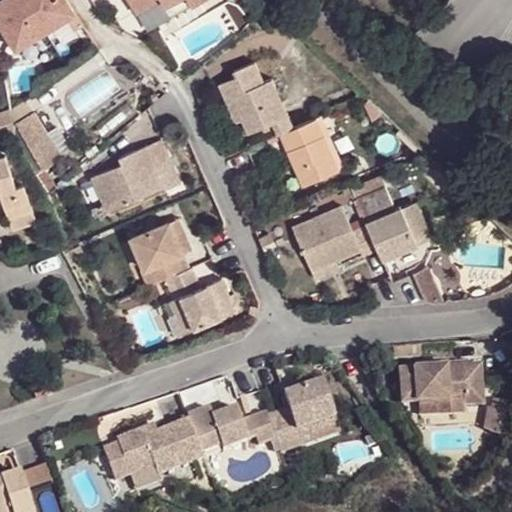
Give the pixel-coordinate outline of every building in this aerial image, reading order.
[(26,0),(8,0),(0,5),(0,22),(20,54),(48,36),(26,0)] [(65,0),(26,0),(48,36),(77,17),(65,0)] [(126,0),(137,17),(162,2),(166,9),(180,1),(188,14),(212,0),(211,0),(126,0)] [(272,123),(285,118),(269,80),(259,83),(250,62),(231,71),(233,78),(217,85),(229,114),(236,110),(240,121),(245,134),(272,123)] [(0,123),(10,119),(10,109),(0,112),(0,123)] [(236,110),(229,114),(233,124),(240,121),(236,110)] [(29,143),(47,133),(35,112),(18,119),(29,143)] [(277,134),(290,128),(285,118),(272,123),(277,134)] [(290,128),(277,134),(301,185),(335,170),(314,118),(290,128)] [(0,140),(13,136),(10,119),(0,123),(0,140)] [(47,133),(29,143),(44,168),(61,158),(47,133)] [(156,165),(148,147),(120,159),(122,165),(91,178),(92,180),(105,207),(93,212),(96,220),(166,188),(168,191),(181,185),(171,159),(156,165)] [(16,187),(5,156),(0,157),(0,194),(1,194),(4,202),(9,217),(32,210),(24,185),(16,187)] [(105,207),(92,180),(81,185),(93,212),(105,207)] [(386,188),(356,200),(367,225),(378,251),(383,261),(418,246),(401,207),(395,209),(386,188)] [(431,240),(414,201),(401,207),(418,246),(431,240)] [(364,257),(378,251),(367,225),(354,231),(342,206),(291,228),(312,273),(338,262),(362,253),(364,257)] [(13,233),(38,225),(32,210),(9,217),(13,233)] [(170,225),(182,256),(190,252),(178,220),(170,225)] [(165,280),(188,270),(182,256),(170,225),(132,240),(144,273),(141,273),(147,287),(165,280)] [(267,233),(257,237),(263,251),(273,246),(267,233)] [(85,242),(74,246),(80,258),(91,254),(85,242)] [(338,262),(312,273),(316,281),(342,270),(338,262)] [(199,290),(191,268),(188,270),(165,280),(175,303),(170,304),(183,335),(235,313),(221,281),(199,290)] [(164,306),(176,338),(183,335),(170,304),(164,306)] [(486,405),(483,367),(401,374),(403,400),(418,399),(419,405),(454,402),(453,397),(467,396),(467,407),(486,405)] [(50,386),(32,392),(34,399),(53,393),(50,386)] [(288,414),(268,420),(280,456),(300,449),(297,439),(335,426),(321,386),(300,393),(283,398),(288,414)] [(298,386),(281,391),(283,398),(300,393),(298,386)] [(454,402),(419,405),(420,417),(466,413),(465,407),(467,407),(467,396),(453,397),(454,402)] [(418,399),(403,400),(404,407),(419,405),(418,399)] [(487,406),(483,428),(498,433),(505,422),(507,409),(487,406)] [(208,413),(188,420),(190,425),(200,457),(219,450),(221,455),(255,443),(258,451),(271,446),(274,457),(280,456),(268,420),(267,417),(239,425),(235,414),(211,422),(208,413)] [(155,437),(143,441),(140,434),(116,442),(128,478),(131,477),(153,470),(156,479),(158,478),(159,477),(202,463),(200,457),(190,425),(155,437)] [(300,449),(338,435),(335,426),(297,439),(300,449)] [(155,437),(152,430),(140,434),(143,441),(155,437)] [(128,478),(117,446),(102,451),(113,483),(128,478)] [(19,476),(25,496),(53,487),(46,467),(19,476)] [(153,470),(131,477),(128,478),(133,494),(159,485),(158,478),(156,479),(153,470)] [(19,476),(0,482),(0,511),(30,511),(25,496),(19,476)]
